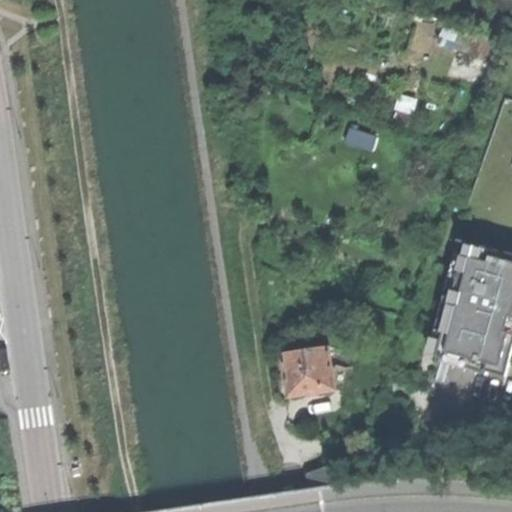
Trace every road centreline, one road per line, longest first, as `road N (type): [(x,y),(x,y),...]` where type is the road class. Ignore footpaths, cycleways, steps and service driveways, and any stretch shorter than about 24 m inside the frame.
road 1 (track): [(136,511),(61,0)]
road 2 (residential): [(0,161),(49,511)]
